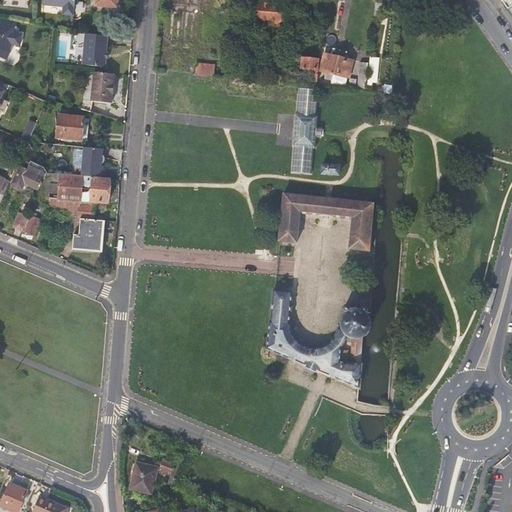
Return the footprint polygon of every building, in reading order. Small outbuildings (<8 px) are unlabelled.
[(75,0),(42,0),(42,4),(64,6),(63,13),(71,14),(74,15),(75,0)] [(284,0),(258,0),(256,23),(267,24),(284,26),(287,0),(284,0)] [(511,0),(501,0),(502,1),(499,4),(507,15),(511,10),(511,0)] [(385,2),(376,1),(374,16),(384,17),(385,2)] [(16,32),(17,27),(0,23),(0,56),(6,59),(10,49),(11,43),(20,44),(22,34),(16,32)] [(266,33),(267,24),(256,23),(255,32),(266,33)] [(86,33),(83,65),(105,66),(108,35),(86,33)] [(326,71),(324,78),(332,80),(334,73),(349,77),(353,60),(346,58),(348,52),(334,48),(332,54),(326,52),(321,69),(326,71)] [(308,80),(318,81),(320,59),(295,56),(293,84),(302,84),(303,75),(299,75),(300,70),(308,71),(308,80)] [(380,58),(370,56),(370,63),(367,91),(372,91),(373,82),(378,82),(380,58)] [(361,62),(359,90),(367,91),(370,63),(361,62)] [(198,64),(197,74),(214,76),(215,65),(198,64)] [(112,103),(115,73),(95,71),(92,101),(112,103)] [(294,146),(293,160),(292,172),(312,173),(314,147),(316,147),(317,131),(318,129),(319,115),(317,115),(319,89),(299,87),(297,113),(295,113),(292,146),(294,146)] [(84,124),(84,116),(59,114),(57,137),(82,139),(84,124)] [(39,163),(42,161),(28,141),(24,151),(39,163)] [(100,177),(102,163),(102,162),(104,161),(104,160),(105,158),(104,156),(103,154),(102,154),(103,148),(85,146),(82,175),(100,177)] [(12,165),(0,159),(0,165),(10,170),(12,165)] [(340,175),(340,165),(323,163),(322,173),(340,175)] [(26,182),(41,189),(46,177),(39,174),(41,169),(31,165),(29,169),(21,166),(13,183),(15,188),(18,189),(23,187),(26,182)] [(13,174),(0,168),(0,192),(4,195),(13,174)] [(59,200),(61,173),(48,172),(46,177),(41,189),(38,197),(59,200)] [(108,203),(110,178),(100,177),(82,175),(75,175),(61,173),(59,200),(38,197),(74,216),(75,217),(94,218),(96,202),(108,203)] [(300,212),(326,215),(352,217),(349,248),(369,251),(374,202),(284,193),(279,241),(297,243),(300,212)] [(21,229),(24,227),(29,216),(20,212),(15,224),(17,227),(21,229)] [(42,219),(30,214),(29,216),(24,227),(23,230),(35,235),(42,219)] [(102,250),(105,220),(80,218),(79,235),(74,234),(73,248),(102,250)] [(309,261),(312,237),(337,240),(338,229),(303,224),(298,260),(309,261)] [(288,357),(316,368),(320,370),(324,360),(324,353),(324,347),(323,346),(319,347),(316,348),(312,348),(307,347),(302,345),(299,343),(295,339),(292,335),(290,330),(290,326),(289,322),(289,319),(292,292),(283,290),(274,290),(268,348),(288,357)] [(345,334),(347,336),(351,338),(354,338),(357,338),(360,338),(365,335),(367,333),(370,330),(371,326),(372,322),(371,320),(370,317),(369,315),(367,312),(368,310),(368,309),(368,307),(367,306),(365,306),(364,306),(363,307),(362,309),(361,308),(358,308),(355,307),(352,308),(350,309),(350,308),(349,306),(348,306),(347,306),(346,306),(344,307),(344,309),(345,310),(345,311),(343,314),(342,316),(341,319),(340,322),(341,326),(341,329),(343,331),(345,334)] [(347,339),(347,336),(345,334),(343,331),(341,329),(341,326),(338,326),(338,330),(336,332),(335,336),(332,340),(336,345),(337,348),(337,353),(336,355),(328,374),(332,375),(360,387),(360,385),(360,363),(351,361),(341,360),(342,347),(343,345),(347,339)] [(351,338),(351,361),(360,363),(360,338),(357,338),(354,338),(351,338)] [(320,370),(328,374),(336,355),(337,353),(337,348),(336,345),(332,340),(328,344),(323,346),(324,347),(324,353),(324,360),(320,370)] [(168,483),(172,485),(179,466),(163,460),(159,471),(171,475),(168,483)] [(157,468),(136,464),(131,488),(151,493),(157,468)] [(18,511),(28,491),(10,482),(0,504),(0,506),(13,511),(18,511)]
